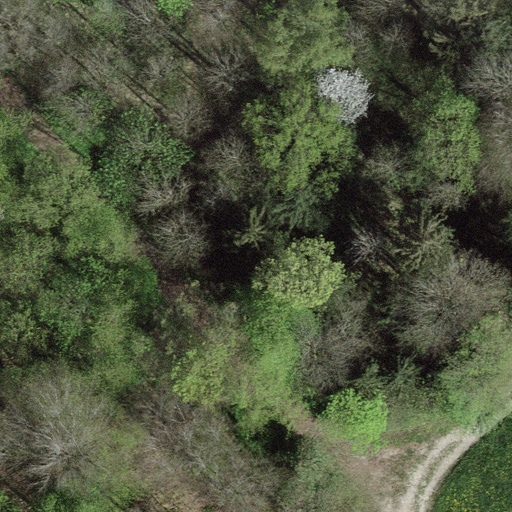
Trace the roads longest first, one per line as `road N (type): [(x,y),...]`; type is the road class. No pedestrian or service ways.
road 1 (track): [(0,86),(284,409),(384,493)]
road 2 (track): [(511,380),(384,493)]
